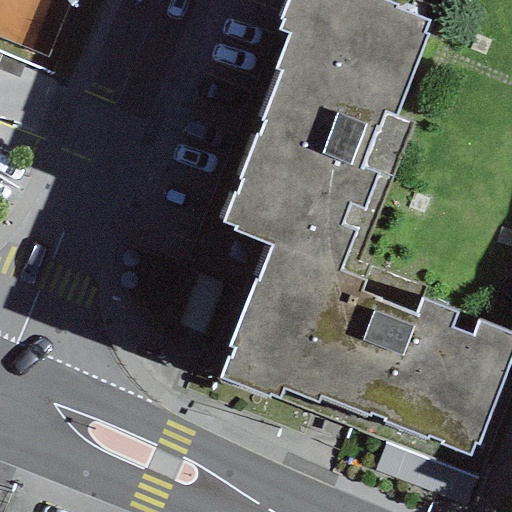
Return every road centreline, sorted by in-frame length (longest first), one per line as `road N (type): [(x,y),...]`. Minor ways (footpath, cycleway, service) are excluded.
road 1 (residential): [(181,0),(21,409)]
road 2 (secondary): [(264,511),(21,409)]
